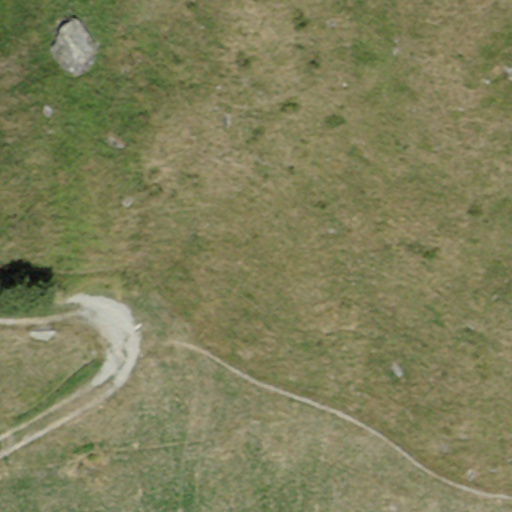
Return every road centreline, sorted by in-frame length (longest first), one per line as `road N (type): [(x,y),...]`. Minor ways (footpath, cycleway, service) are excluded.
road 1 (track): [(0,442),(106,383),(123,352),(125,322)]
road 2 (track): [(125,322),(94,309),(0,318)]
